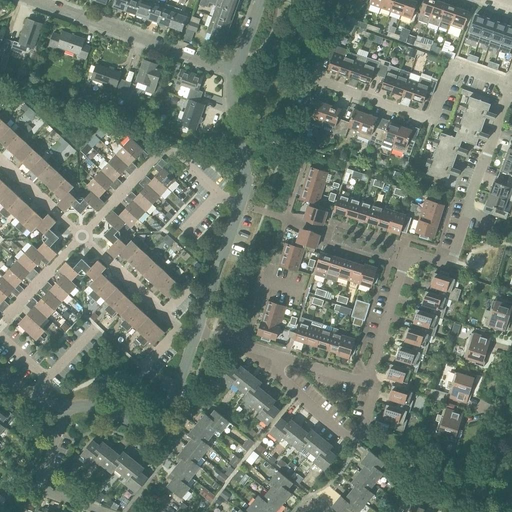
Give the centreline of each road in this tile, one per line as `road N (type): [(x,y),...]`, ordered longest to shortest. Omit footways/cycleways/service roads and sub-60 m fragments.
road 1 (residential): [(312,77),(422,118),(434,112),(454,68),(511,85)]
road 2 (residential): [(367,383),(407,255),(451,265),(469,212)]
road 3 (residential): [(235,70),(31,0)]
road 4 (unclassified): [(65,412),(78,404),(144,422),(169,415),(197,331)]
road 5 (residential): [(216,195),(164,149),(81,238)]
road 6 (unclassified): [(430,479),(484,494),(511,382)]
road 7 (residential): [(103,511),(40,489),(65,412)]
road 8 (unclassified): [(241,205),(235,70)]
road 9 (unclassified): [(197,331),(241,205)]
road 10 (residential): [(357,443),(277,372),(278,356)]
road 11 (residential): [(469,212),(508,97)]
road 12 (residential): [(81,238),(0,328)]
